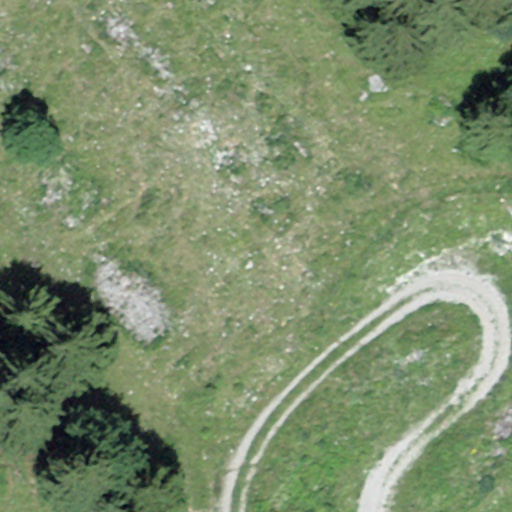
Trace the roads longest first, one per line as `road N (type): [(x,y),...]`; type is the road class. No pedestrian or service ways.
road 1 (track): [(511,321),(496,307),(449,298),(393,322),(287,422),(272,451),(264,511)]
road 2 (track): [(404,511),(412,477),(433,448),(496,400),(511,373)]
